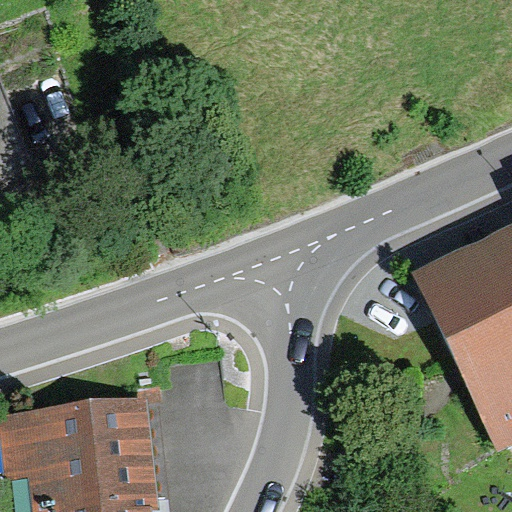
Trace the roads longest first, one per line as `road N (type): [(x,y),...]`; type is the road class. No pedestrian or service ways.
road 1 (tertiary): [(0,344),(280,258)]
road 2 (residential): [(259,511),(288,420),(293,337),(280,258)]
road 3 (tertiary): [(280,258),(511,152)]
